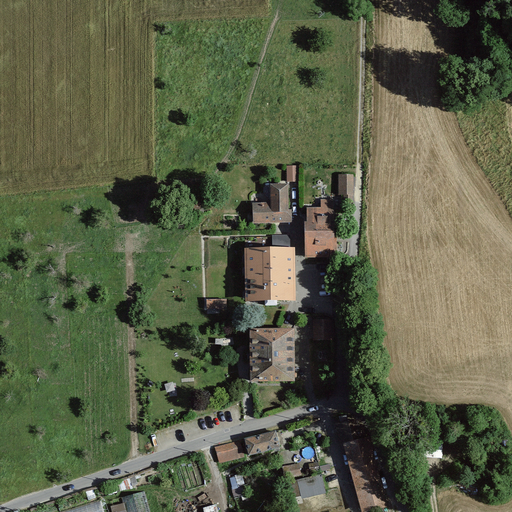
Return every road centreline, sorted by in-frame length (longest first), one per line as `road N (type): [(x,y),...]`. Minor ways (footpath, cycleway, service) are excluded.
road 1 (unclassified): [(0,509),(340,402),(367,416),(400,511)]
road 2 (track): [(366,0),(359,219),(345,293),(340,402)]
